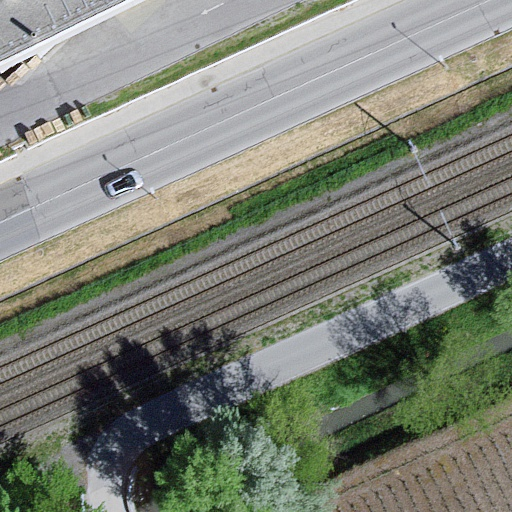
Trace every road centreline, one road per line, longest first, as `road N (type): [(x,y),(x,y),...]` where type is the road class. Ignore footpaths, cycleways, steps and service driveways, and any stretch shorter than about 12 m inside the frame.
road 1 (residential): [(471,0),(0,220)]
road 2 (unclassified): [(511,256),(147,421),(114,447),(91,484),(99,511)]
